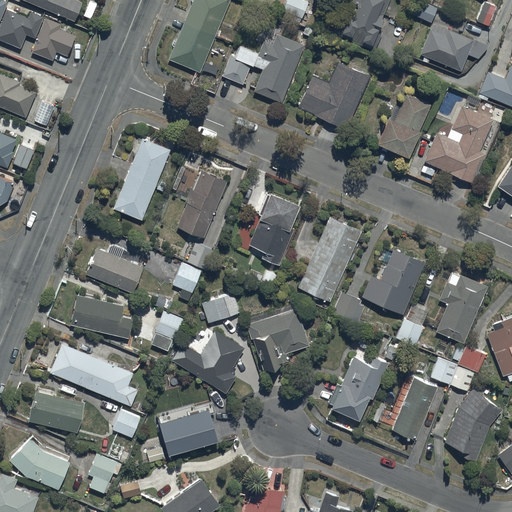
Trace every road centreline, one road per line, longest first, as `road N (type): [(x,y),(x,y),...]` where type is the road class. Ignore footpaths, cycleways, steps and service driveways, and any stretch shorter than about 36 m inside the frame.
road 1 (residential): [(109,78),(511,247)]
road 2 (residential): [(482,511),(278,427)]
road 3 (tertiary): [(26,281),(109,78)]
